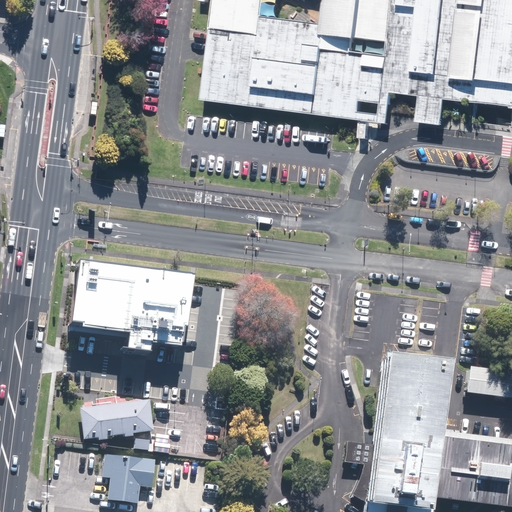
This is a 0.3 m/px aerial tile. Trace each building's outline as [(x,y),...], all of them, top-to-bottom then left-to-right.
[(511,114),(511,115),(511,0),(213,0),(209,31),(206,61),(201,103),(335,122),(345,123),(358,124),(357,138),(368,139),(369,126),(382,127),(386,127),(389,96),(418,99),(415,125),(427,127),(440,129),(442,103),(511,114)] [(76,263),(69,323),(80,324),(79,329),(126,334),(124,349),(148,352),(148,346),(177,349),(179,328),(183,328),(189,276),(84,264),(76,263)] [(456,358),(384,351),(380,387),(376,426),(374,445),(348,441),(345,461),(364,464),(362,474),(356,488),(349,497),(351,498),(353,495),(365,501),(363,511),(433,511),(434,509),(436,509),(437,497),(511,506),(511,438),(445,431),(456,358)] [(468,392),(511,396),(511,371),(471,366),(471,370),(468,392)] [(150,434),(146,402),(76,411),(80,443),(95,441),(95,443),(103,442),(103,440),(121,438),(121,440),(130,439),(129,437),(150,434)] [(151,463),(101,457),(98,480),(107,481),(104,503),(133,507),(135,489),(145,491),(148,491),(148,487),(151,463)]
